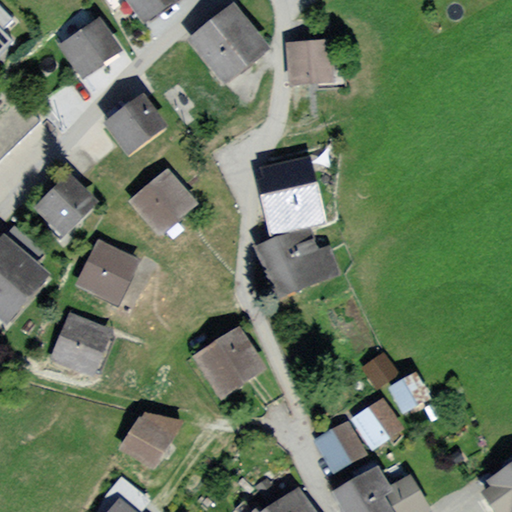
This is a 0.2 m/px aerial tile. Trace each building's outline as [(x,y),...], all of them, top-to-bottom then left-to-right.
[(127,0),(151,30),(189,0),(127,0)] [(0,10),(0,72),(31,41),(0,10)] [(273,60),(234,12),(189,49),(228,97),(273,60)] [(98,21),(57,51),(85,89),(125,59),(98,21)] [(336,46),(293,47),(296,91),(341,90),(336,46)] [(11,90),(0,99),(0,166),(44,127),(11,90)] [(143,105),(99,135),(123,170),(167,140),(143,105)] [(309,168),(256,177),(267,241),(319,232),(309,168)] [(166,170),(130,204),(164,241),(200,207),(166,170)] [(67,181),(32,218),(63,246),(97,210),(67,181)] [(2,242),(0,244),(0,316),(7,323),(45,281),(2,242)] [(296,242),(265,251),(282,309),(349,290),(339,254),(303,264),(296,242)] [(100,243),(79,288),(127,311),(148,266),(100,243)] [(117,337),(71,316),(51,361),(96,382),(117,337)] [(237,326),(196,351),(224,395),(264,370),(237,326)] [(377,351),(356,367),(371,388),(393,371),(377,351)] [(421,375),(395,389),(408,413),(434,400),(421,375)] [(388,395),(357,417),(378,447),(410,426),(388,395)] [(147,407),(118,451),(157,477),(187,434),(147,407)] [(352,421),(319,439),(335,470),(368,452),(352,421)] [(511,511),(511,448),(473,473),(497,511),(511,511)] [(379,464),(334,487),(347,511),(393,511),(383,494),(392,489),(389,483),(379,464)] [(411,471),(389,483),(392,489),(383,494),(393,511),(428,511),(433,510),(411,471)] [(313,511),(296,487),(260,511),(313,511)] [(140,511),(120,496),(107,511),(140,511)]
